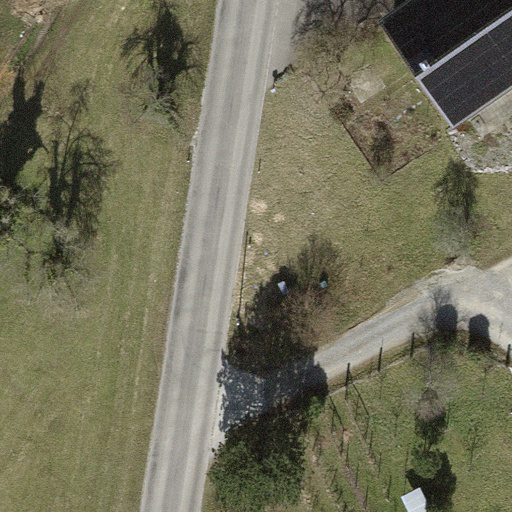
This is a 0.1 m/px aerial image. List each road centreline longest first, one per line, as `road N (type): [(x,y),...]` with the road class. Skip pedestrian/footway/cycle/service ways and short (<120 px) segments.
road 1 (tertiary): [(252,0),(179,511)]
road 2 (track): [(193,424),(310,378),(485,289),(511,333)]
road 3 (track): [(0,116),(72,0)]
